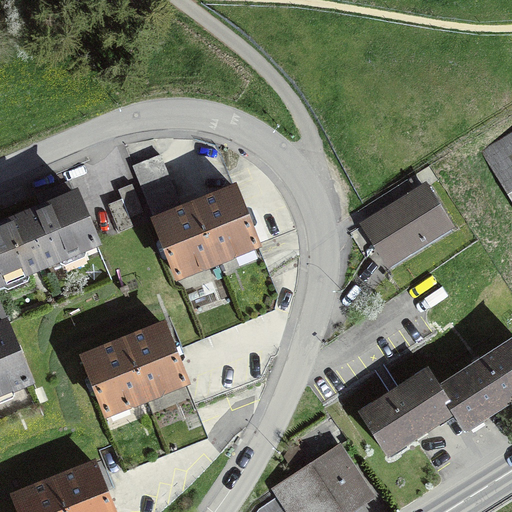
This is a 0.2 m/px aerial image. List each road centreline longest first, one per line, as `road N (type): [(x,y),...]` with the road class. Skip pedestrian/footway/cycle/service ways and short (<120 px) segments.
road 1 (residential): [(222,511),(269,432),(311,323),(322,264),(313,195),(278,156),(224,122),(169,113),(100,129),(0,174)]
road 2 (track): [(313,195),(313,133),(230,38),(179,0)]
